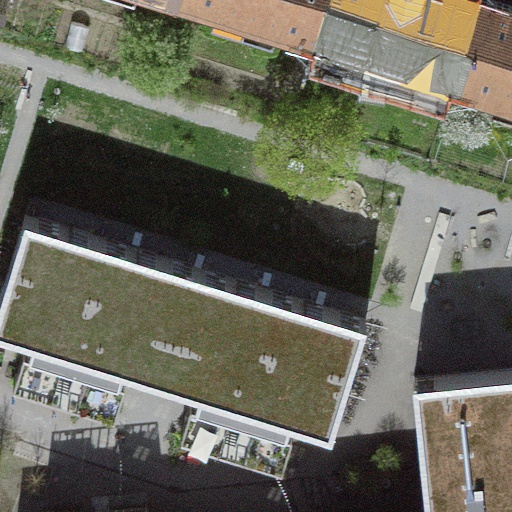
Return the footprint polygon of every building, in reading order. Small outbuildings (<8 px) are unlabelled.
[(202,0),(315,35),(325,0),(202,0)] [(325,0),(315,35),(452,77),(476,0),(325,0)] [(511,5),(493,0),(476,0),(452,77),(511,96),(511,5)] [(365,317),(25,213),(0,294),(0,326),(89,353),(236,399),(331,428),(365,317)] [(511,511),(511,363),(404,375),(418,511),(511,511)]
